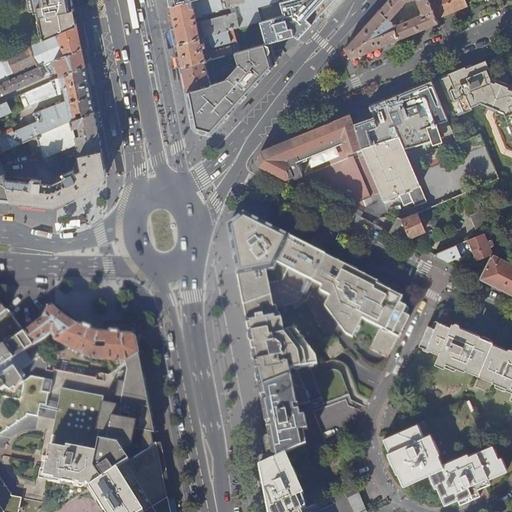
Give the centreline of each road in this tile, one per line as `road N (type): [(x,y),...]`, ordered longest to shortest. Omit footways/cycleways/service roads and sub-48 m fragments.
road 1 (residential): [(440,277),(367,427),(381,483),(429,511)]
road 2 (primary): [(226,511),(195,329),(195,239)]
road 3 (primary): [(145,266),(166,302),(208,511)]
road 4 (residential): [(234,172),(440,277)]
road 5 (residential): [(303,75),(332,92),(511,16)]
road 6 (primary): [(107,0),(136,164),(135,208)]
road 7 (primary): [(177,189),(157,158),(125,0)]
road 8 (secondary): [(295,66),(209,168),(177,189)]
road 9 (secondary): [(135,208),(100,234),(63,243),(0,230)]
road 10 (secondary): [(0,263),(145,266)]
